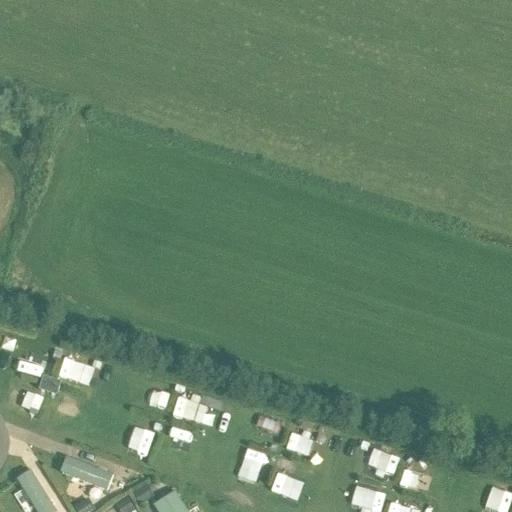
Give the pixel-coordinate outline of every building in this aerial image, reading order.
[(41,388),(43,390),(56,395),(59,393),(62,384),(60,382),(46,378),(44,379),(41,388)] [(67,458),(61,474),(108,491),(114,476),(67,458)] [(17,480),(36,511),(56,511),(31,471),(17,480)] [(133,494),(140,506),(155,497),(148,485),(133,494)] [(157,511),(187,511),(176,492),(154,506),(157,511)] [(75,507),(77,511),(93,511),(96,510),(89,499),(75,507)] [(119,511),(132,511),(135,510),(128,499),(116,506),(119,511)]
